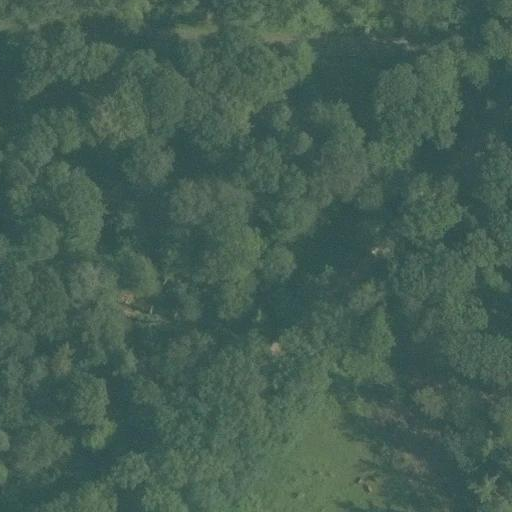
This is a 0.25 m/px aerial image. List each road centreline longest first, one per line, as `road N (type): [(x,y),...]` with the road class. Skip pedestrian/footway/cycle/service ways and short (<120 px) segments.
road 1 (track): [(511,112),(116,511)]
road 2 (unclassified): [(0,38),(511,43)]
